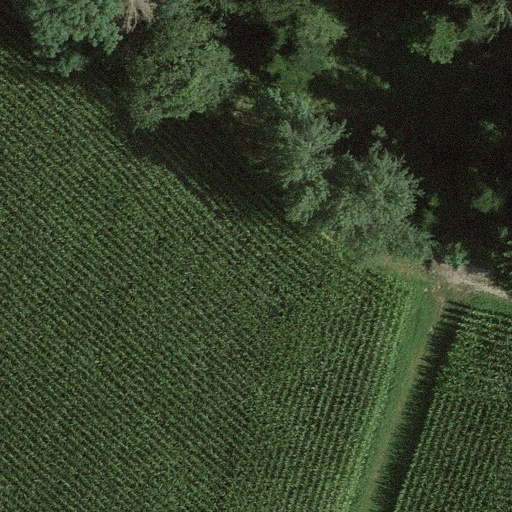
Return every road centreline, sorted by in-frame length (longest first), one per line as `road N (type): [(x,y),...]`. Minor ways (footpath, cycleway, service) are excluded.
road 1 (track): [(511,287),(400,245),(321,190),(110,0)]
road 2 (track): [(446,266),(369,511)]
